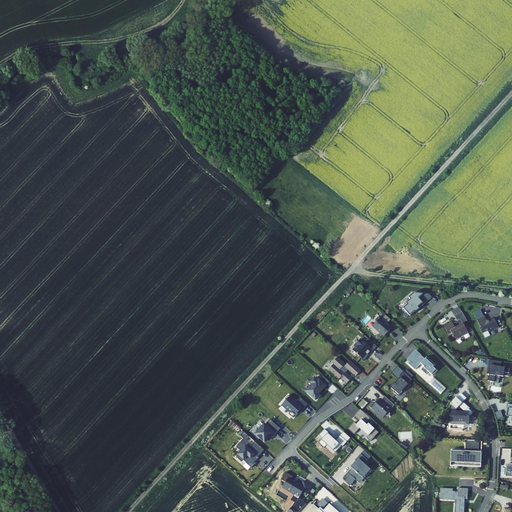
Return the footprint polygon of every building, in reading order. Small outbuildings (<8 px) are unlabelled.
[(429,294),(418,293),(416,295),(414,292),(409,297),(410,299),(406,303),(407,305),(403,308),(410,316),(415,311),(416,312),(420,309),(419,308),(430,298),(429,297),(430,295),(429,294)] [(449,334),(452,333),(456,339),(468,332),(463,324),(468,321),(462,312),(455,316),(458,321),(453,324),(452,322),(444,326),(449,334)] [(391,320),(385,315),(381,319),(378,317),(375,320),(378,323),(375,327),(377,329),(381,332),(380,333),(384,337),(391,328),(387,324),(391,320)] [(499,328),(495,319),(490,321),(490,322),(487,321),(484,317),(477,320),(481,328),(481,329),(483,334),(489,331),(490,331),(494,329),(495,330),(499,328)] [(371,341),(369,339),(365,343),(362,340),(357,345),(359,346),(354,351),(361,357),(360,357),(365,362),(368,358),(369,357),(369,356),(369,355),(371,352),(373,353),(378,347),(371,341)] [(423,361),(421,359),(423,358),(415,352),(408,361),(410,362),(408,364),(414,370),(414,371),(420,364),(423,367),(420,371),(425,375),(428,372),(432,376),(436,371),(432,368),(435,365),(426,358),(423,361)] [(334,365),(329,370),(340,380),(341,378),(347,384),(352,379),(346,373),(349,370),(350,372),(353,369),(358,375),(361,371),(350,361),(346,366),(345,365),(346,365),(338,358),(333,363),(334,365)] [(501,362),(496,361),(495,366),(492,365),(491,369),(489,368),(488,374),(489,375),(490,376),(488,381),(495,383),(495,379),(500,380),(501,377),(502,372),(505,373),(510,374),(511,370),(502,368),(503,365),(500,364),(501,362)] [(407,382),(399,374),(394,379),(395,379),(388,386),(389,387),(386,390),(390,393),(389,395),(393,399),(397,394),(396,393),(399,389),(402,392),(406,388),(404,385),(407,382)] [(319,395),(324,390),(320,386),(326,379),(324,377),(319,382),(315,379),(311,383),(313,385),(309,389),(310,390),(308,393),(316,401),(321,396),(319,395)] [(446,388),(434,377),(428,384),(440,394),(446,388)] [(330,383),(326,379),(320,386),(324,390),(330,383)] [(456,398),(450,403),(452,405),(451,412),(450,421),(469,423),(469,418),(469,417),(472,413),(469,410),(470,409),(463,402),(466,399),(461,394),(456,398)] [(303,410),(307,405),(301,399),(297,404),(296,403),(288,396),(285,400),(286,401),(282,405),(290,412),(288,415),(293,419),(302,409),(303,410)] [(395,406),(386,397),(379,405),(376,402),(375,403),(372,406),(374,407),(373,408),(384,419),(385,417),(391,417),(391,411),(395,406)] [(364,400),(359,405),(362,408),(367,403),(364,400)] [(509,408),(502,406),(501,414),(502,414),(501,417),(501,418),(507,419),(506,424),(511,424),(511,411),(509,410),(509,408)] [(370,419),(361,410),(355,417),(360,422),(361,423),(358,426),(357,425),(354,423),(348,429),(354,435),(360,429),(368,436),(367,438),(371,442),(379,433),(371,426),(369,428),(367,426),(366,427),(364,425),(365,424),(370,419)] [(270,420),(265,425),(261,430),(257,435),(265,443),(270,438),(271,439),(281,429),(270,420)] [(342,447),(343,448),(348,443),(341,436),(336,441),(333,438),(334,438),(325,430),(320,437),(323,440),(320,444),(325,449),(328,446),(336,454),(342,447)] [(351,439),(344,433),(341,436),(348,443),(351,439)] [(251,445),(244,439),(236,447),(241,452),(236,457),(241,462),(244,459),(247,462),(246,463),(252,469),(256,464),(253,462),(254,460),(256,461),(257,460),(256,459),(258,458),(261,454),(264,451),(259,446),(254,442),(251,445)] [(479,441),(465,441),(465,450),(452,449),(451,463),(458,463),(458,466),(481,467),(481,452),(479,452),(477,452),(478,449),(479,449),(479,441)] [(353,469),(349,474),(345,477),(348,480),(345,483),(350,487),(353,484),(356,480),(360,484),(364,479),(372,471),(365,464),(368,461),(361,455),(353,464),(354,465),(351,468),(353,469)] [(298,483),(298,484),(291,480),(293,477),(286,474),(282,482),(286,484),(283,488),(292,493),(300,498),(302,494),(307,496),(312,487),(303,482),(301,485),(298,483)] [(440,489),(440,501),(451,501),(451,500),(457,500),(456,511),(463,511),(463,510),(464,510),(464,503),(463,503),(463,500),(464,500),(467,500),(467,489),(457,489),(457,493),(452,492),(452,490),(440,489)] [(337,511),(324,499),(317,505),(321,508),(319,510),(314,505),(307,511),(337,511)]
